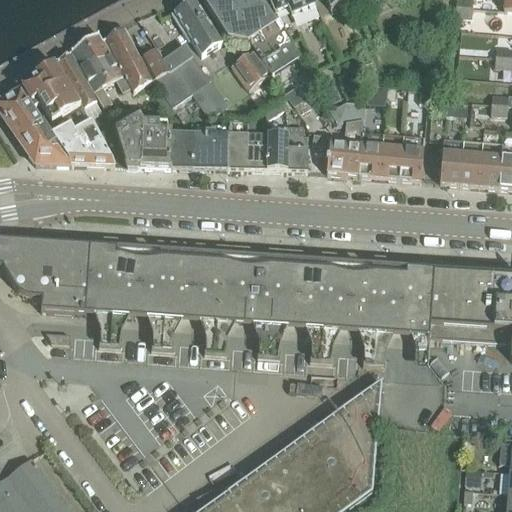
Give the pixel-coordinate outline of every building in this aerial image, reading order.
[(298,63),(278,29),(276,30),(264,10),(261,12),(253,0),(208,0),(202,3),(226,44),(247,49),(248,48),(254,57),(271,80),(274,78),(295,112),(319,97),(298,64),(298,63)] [(264,0),(266,4),(268,4),(274,20),(288,14),(291,22),(316,11),(310,0),(264,0)] [(324,0),(330,15),(357,4),(356,2),(361,0),(324,0)] [(473,5),(493,0),(467,0),(466,4),(458,3),(457,13),(472,14),(473,5)] [(511,0),(504,0),(503,17),(511,17),(511,0)] [(173,18),(171,19),(181,36),(184,34),(201,61),(221,49),(194,5),(189,7),(188,5),(176,12),(178,15),(173,18)] [(471,24),(472,14),(457,13),(456,23),(471,24)] [(140,65),(139,65),(123,34),(106,44),(131,92),(133,97),(152,87),(140,65)] [(75,54),(70,58),(103,114),(111,110),(108,104),(103,95),(115,87),(120,98),(121,97),(131,92),(106,44),(103,46),(98,38),(75,54)] [(157,55),(140,65),(152,87),(162,101),(156,105),(169,122),(176,117),(181,125),(198,112),(208,127),(227,114),(192,63),(184,51),(163,66),(157,55)] [(497,64),(511,64),(511,54),(498,54),(497,64)] [(272,82),(271,80),(254,57),(233,72),(250,97),(272,82)] [(100,116),(96,109),(97,108),(69,59),(56,69),(87,122),(100,116)] [(511,75),(511,64),(497,64),(496,74),(511,75)] [(38,88),(20,97),(52,144),(89,124),(87,122),(56,69),(33,82),(38,88)] [(387,105),(388,93),(380,93),(379,105),(387,105)] [(396,106),(397,94),(388,93),(387,105),(396,106)] [(428,109),(429,97),(421,96),(420,108),(428,109)] [(0,117),(36,171),(71,173),(20,97),(0,108),(0,117)] [(511,102),(494,100),(493,111),(509,112),(511,112),(511,102)] [(339,129),(364,124),(365,109),(346,108),(330,115),(339,129)] [(267,125),(284,115),(282,109),(266,118),(267,125)] [(447,111),(446,121),(457,122),(458,111),(447,111)] [(458,111),(457,122),(467,123),(468,112),(458,111)] [(508,123),(509,112),(493,111),(492,121),(508,123)] [(89,124),(52,144),(71,173),(116,173),(105,153),(100,144),(89,124)] [(168,131),(144,130),(140,124),(115,138),(128,174),(172,175),(172,149),(168,148),(167,139),(168,131)] [(248,128),(247,176),(267,177),(269,141),(256,141),(256,137),(257,124),(248,128)] [(346,150),(331,148),(330,153),(327,180),(358,184),(362,140),(363,126),(348,128),(346,150)] [(229,131),(228,176),(247,176),(248,128),(229,127),(229,129),(229,131)] [(227,176),(229,140),(229,129),(192,129),(192,139),(192,140),(194,140),(193,175),(227,176)] [(192,139),(181,139),(181,131),(168,131),(167,139),(168,148),(172,149),(172,175),(193,175),(194,140),(192,140),(192,139)] [(288,177),(289,133),(284,133),(284,136),(276,136),(276,142),(269,141),(267,177),(288,177)] [(303,142),(303,133),(289,133),(288,177),(308,178),(309,142),(303,142)] [(128,174),(115,138),(115,137),(100,144),(105,153),(116,173),(117,175),(128,174)] [(314,140),(313,151),(330,153),(331,148),(331,142),(314,140)] [(380,183),(384,142),(362,140),(358,184),(371,185),(371,182),(380,183)] [(401,187),(405,144),(384,142),(380,183),(388,183),(388,186),(401,187)] [(421,186),(425,145),(405,144),(401,187),(411,188),(412,186),(421,186)] [(461,193),(465,149),(444,147),(440,188),(449,189),(449,192),(461,193)] [(480,192),(483,151),(465,149),(461,193),(470,194),(470,191),(480,192)] [(499,196),(503,152),(483,151),(480,192),(488,193),(487,195),(499,196)] [(499,196),(508,197),(509,195),(511,194),(511,153),(503,152),(499,196)] [(434,278),(432,278),(432,283),(417,280),(408,278),(400,278),(361,282),(359,282),(354,282),(351,282),(347,281),(308,271),(305,270),(301,270),(294,270),(255,274),(252,275),(248,274),(245,274),(241,274),(202,263),(199,263),(194,262),(189,262),(148,267),(145,267),(141,267),(138,266),(135,266),(101,257),(92,255),(83,255),(80,255),(73,255),(69,256),(66,256),(62,256),(59,256),(55,256),(52,255),(49,254),(36,251),(31,251),(28,251),(24,251),(17,251),(14,252),(10,253),(7,255),(4,258),(3,261),(2,265),(2,269),(2,272),(16,296),(18,298),(21,301),(24,302),(27,304),(32,305),(32,307),(33,308),(35,309),(37,309),(38,308),(40,307),(40,305),(42,305),(41,318),(86,321),(86,315),(93,315),(102,316),(101,322),(122,323),(122,317),(129,318),(154,320),(154,325),(175,327),(175,321),(207,323),(207,329),(228,331),(228,325),(263,328),(263,333),(281,334),(281,329),(313,331),(312,337),(333,338),(334,333),(366,335),(365,340),(386,342),(386,336),(418,339),(418,344),(430,346),(434,278)] [(511,283),(434,278),(430,346),(505,351),(511,351),(510,354),(509,359),(509,362),(510,364),(511,366),(511,368),(511,283)] [(129,318),(93,315),(100,332),(100,336),(98,353),(120,355),(121,337),(121,334),(129,318)] [(182,322),(146,319),(153,336),(152,339),(151,357),(173,358),(174,341),(174,338),(182,322)] [(234,325),(198,323),(205,340),(205,343),(204,361),(226,362),(226,344),(226,342),(234,325)] [(288,329),(252,326),(258,343),(258,347),(257,364),(279,366),(279,348),(280,345),(288,329)] [(340,333),(304,330),(311,347),(311,350),(310,368),(332,369),(332,352),(332,349),(340,333)] [(393,336),(357,334),(364,351),(364,354),(363,371),(385,373),(385,355),(385,353),(393,336)] [(69,351),(70,342),(70,341),(46,339),(51,350),(69,351)] [(199,511),(351,511),(372,497),(381,390),(245,490),(240,481),(195,504),(199,511)] [(511,447),(511,448),(500,447),(498,469),(511,470),(510,479),(511,478),(511,447)] [(65,511),(34,468),(31,465),(0,488),(0,511),(65,511)] [(466,476),(464,491),(479,492),(480,477),(466,476)] [(464,497),(463,508),(471,509),(472,497),(464,497)]
